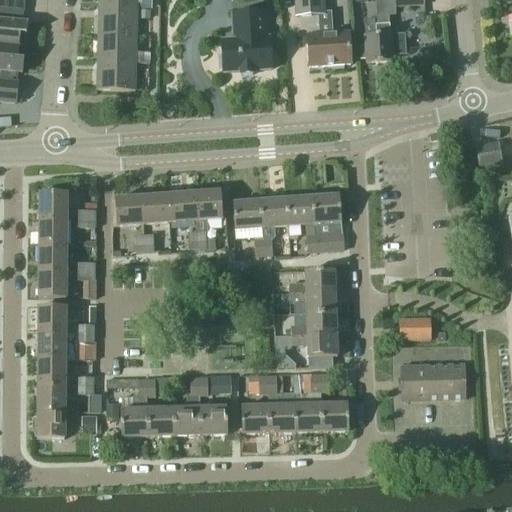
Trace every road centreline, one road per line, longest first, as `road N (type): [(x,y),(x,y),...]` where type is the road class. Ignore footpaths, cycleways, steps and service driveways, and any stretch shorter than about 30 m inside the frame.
road 1 (residential): [(355,134),(365,468),(13,478),(14,153)]
road 2 (tertiary): [(104,150),(119,162),(266,153),(340,148),(355,134)]
road 3 (tertiary): [(355,134),(338,126),(119,141),(104,150)]
road 4 (residential): [(53,151),(60,0)]
road 5 (tertiary): [(355,134),(473,107)]
